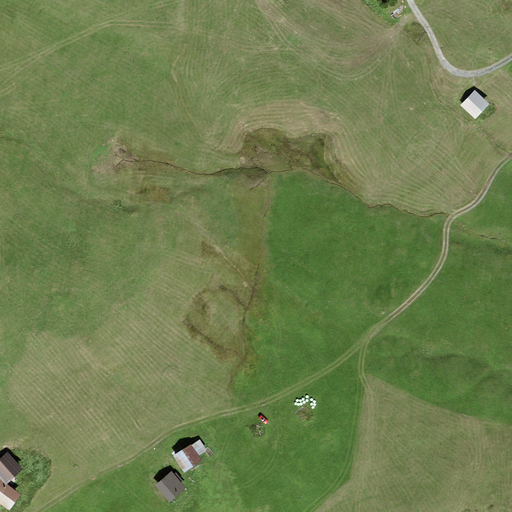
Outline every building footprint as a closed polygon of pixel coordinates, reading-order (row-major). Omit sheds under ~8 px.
[(489,107),(475,92),(460,107),(474,121),(489,107)] [(192,444),(199,455),(206,450),(199,439),(192,444)] [(183,472),(202,460),(199,455),(192,444),(191,443),(172,455),(183,472)] [(22,469),(6,453),(0,458),(0,476),(7,483),(22,469)] [(171,471),(154,485),(169,502),(186,488),(181,482),(182,481),(175,472),(173,473),(171,471)] [(20,494),(0,479),(0,503),(9,510),(20,494)]
